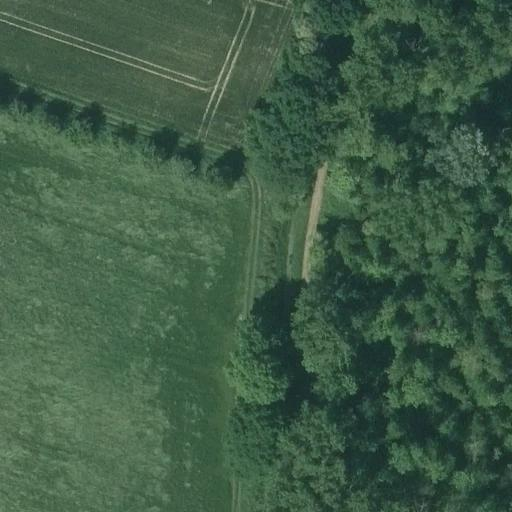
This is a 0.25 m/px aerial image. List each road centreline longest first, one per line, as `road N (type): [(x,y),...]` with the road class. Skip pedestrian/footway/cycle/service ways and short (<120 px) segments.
road 1 (track): [(322,0),(268,134),(240,511)]
road 2 (track): [(294,511),(308,286),(345,113),(381,0)]
road 3 (track): [(263,173),(0,87)]
